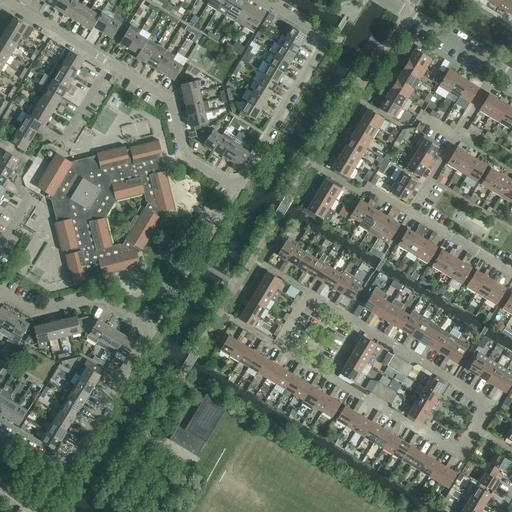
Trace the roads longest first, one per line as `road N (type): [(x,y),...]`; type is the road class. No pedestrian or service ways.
road 1 (residential): [(110,64),(172,103),(183,156),(239,186),(326,38),(263,0)]
road 2 (residential): [(0,431),(66,471),(153,329),(100,296),(34,312),(1,291)]
road 3 (residential): [(358,324),(490,404),(474,429)]
road 4 (residential): [(474,429),(458,455),(327,375)]
road 5 (residential): [(327,375),(276,344),(311,294),(358,324)]
road 6 (residential): [(497,67),(387,0)]
road 7 (residential): [(110,64),(4,0)]
